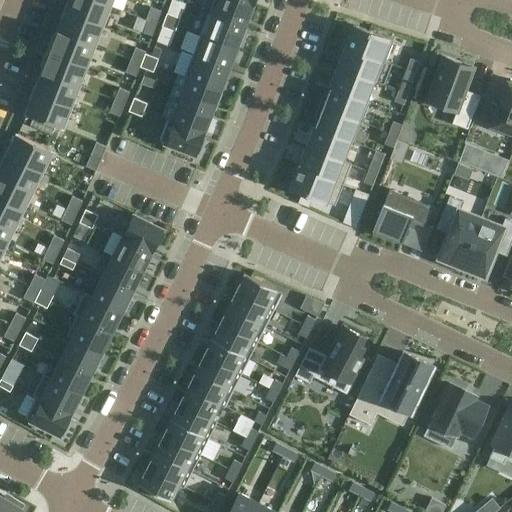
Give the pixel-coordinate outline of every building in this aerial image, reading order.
[(95,0),(68,0),(65,11),(101,25),(109,5),(95,0)] [(241,0),(212,0),(208,12),(214,14),(243,25),(251,4),(241,0)] [(160,11),(150,7),(145,19),(156,23),(160,11)] [(101,25),(65,11),(57,30),(94,45),(101,25)] [(166,13),(164,19),(177,24),(179,18),(166,13)] [(240,33),(243,25),(214,14),(206,35),(235,47),(236,44),(239,46),(244,35),(240,33)] [(156,23),(145,19),(141,32),(151,35),(156,23)] [(177,24),(164,19),(161,27),(174,32),(177,24)] [(342,46),(345,47),(345,46),(380,60),(380,61),(384,63),(393,41),(353,25),(349,37),(346,36),(342,46)] [(56,30),(48,51),(86,66),(94,45),(57,30),(56,30)] [(200,33),(192,55),(227,68),(235,47),(206,35),(200,33)] [(337,66),(372,80),(380,61),(380,60),(345,46),(345,47),(338,63),(337,66)] [(144,53),(142,60),(155,65),(158,59),(161,49),(154,47),(151,56),(144,53)] [(135,48),(130,60),(140,64),(142,60),(144,53),(145,52),(135,48)] [(86,66),(48,51),(40,72),(77,87),(86,66)] [(192,55),(184,76),(189,78),(219,90),(227,68),(192,55)] [(444,57),(427,101),(457,113),(453,124),(469,129),(481,96),(467,91),(475,68),(444,57)] [(410,58),(405,70),(414,73),(419,62),(410,58)] [(130,60),(125,72),(135,76),(139,67),(140,64),(130,60)] [(140,64),(139,67),(145,69),(153,72),(155,65),(142,60),(140,64)] [(365,99),(372,80),(337,66),(330,84),(329,87),(364,100),(365,99)] [(40,72),(33,93),(69,107),(77,87),(40,72)] [(285,156),(293,160),(328,79),(320,76),(285,156)] [(189,78),(181,100),(211,111),(214,103),(217,104),(221,93),(218,92),(219,90),(189,78)] [(398,90),(407,94),(411,82),(402,78),(398,90)] [(485,100),(478,119),(511,132),(511,79),(510,79),(509,83),(507,82),(499,105),(485,100)] [(364,100),(329,87),(325,97),(323,96),(319,106),(356,120),(356,121),(361,123),(369,101),(365,99),(364,100)] [(119,88),(114,100),(124,104),(129,92),(119,88)] [(403,105),(407,94),(398,90),(394,101),(403,105)] [(69,107),(33,93),(25,113),(62,127),(69,107)] [(133,98),(131,104),(144,110),(146,103),(133,98)] [(124,104),(114,100),(109,112),(119,116),(124,104)] [(202,133),(211,111),(181,100),(173,121),(202,133)] [(144,110),(131,104),(128,111),(141,117),(144,110)] [(315,124),(314,127),(349,140),(356,121),(356,120),(319,106),(315,115),(318,116),(315,124)] [(173,121),(167,119),(159,141),(194,154),(202,133),(173,121)] [(388,132),(397,136),(401,125),(392,121),(388,132)] [(349,140),(314,127),(307,144),(306,147),(341,161),(341,160),(349,140)] [(393,147),(397,136),(388,132),(384,144),(393,147)] [(6,153),(41,170),(51,151),(16,134),(6,153)] [(90,154),(101,159),(106,147),(96,142),(90,154)] [(299,165),(298,166),(298,167),(342,184),(350,163),(341,160),(341,161),(306,147),(299,165)] [(6,153),(0,165),(0,174),(32,190),(41,170),(6,153)] [(101,159),(90,154),(85,166),(95,171),(101,159)] [(367,171),(376,174),(380,163),(371,159),(367,171)] [(298,167),(298,166),(296,165),(292,176),(294,177),(290,188),(334,205),(342,184),(298,167)] [(452,176),(466,181),(470,171),(456,165),(452,176)] [(372,185),(376,174),(367,171),(363,182),(372,185)] [(0,174),(0,198),(22,209),(32,190),(0,174)] [(388,189),(372,231),(401,243),(406,229),(418,234),(422,224),(429,205),(388,189)] [(364,205),(369,194),(360,191),(355,202),(364,205)] [(71,196),(66,208),(76,213),(82,201),(71,196)] [(449,196),(436,228),(448,233),(438,258),(461,267),(481,218),(460,209),(463,201),(449,196)] [(22,209),(0,198),(0,222),(13,229),(22,209)] [(76,213),(66,208),(60,220),(71,225),(76,213)] [(85,209),(82,216),(95,222),(98,215),(85,209)] [(161,229),(133,215),(123,236),(151,250),(161,229)] [(95,222),(82,216),(79,222),(91,228),(95,222)] [(481,218),(461,267),(484,276),(494,251),(506,256),(511,239),(511,220),(504,218),(501,226),(481,218)] [(13,229),(0,222),(0,247),(3,249),(13,229)] [(47,247),(58,252),(63,240),(53,235),(47,247)] [(151,250),(123,236),(112,257),(141,271),(151,250)] [(58,252),(47,247),(42,259),(52,264),(58,252)] [(67,248),(62,257),(75,263),(80,254),(67,248)] [(511,251),(502,276),(511,280),(509,286),(511,287),(511,251)] [(75,263),(62,257),(59,264),(72,270),(75,263)] [(141,271),(112,257),(102,277),(130,291),(141,271)] [(243,275),(235,291),(272,310),(281,293),(244,274),(243,273),(242,274),(243,275)] [(34,274),(29,286),(39,291),(40,289),(44,279),(34,274)] [(102,277),(92,297),(120,311),(121,309),(125,311),(130,300),(127,299),(130,291),(102,277)] [(29,286),(23,298),(33,302),(33,301),(37,295),(39,291),(29,286)] [(39,291),(37,295),(50,302),(53,295),(40,289),(39,291)] [(272,310),(235,291),(227,307),(264,326),(272,310)] [(92,297),(83,293),(73,313),(76,315),(110,332),(120,311),(92,297)] [(37,295),(33,301),(34,302),(40,304),(46,308),(50,302),(37,295)] [(219,323),(256,342),(264,326),(227,307),(219,323)] [(9,324),(19,330),(25,318),(15,313),(9,324)] [(110,332),(76,315),(66,335),(71,338),(100,352),(110,332)] [(307,316),(302,325),(310,329),(315,319),(307,316)] [(219,323),(211,338),(211,339),(248,358),(256,342),(219,323)] [(19,330),(9,324),(3,336),(13,341),(19,330)] [(310,329),(302,325),(298,334),(305,338),(310,329)] [(308,347),(294,375),(309,383),(313,375),(345,391),(362,359),(358,357),(363,348),(359,346),(363,337),(344,327),(329,357),(308,347)] [(25,332),(21,338),(34,345),(37,339),(25,332)] [(34,345),(21,338),(18,345),(31,351),(34,345)] [(99,354),(100,352),(71,338),(61,358),(90,373),(94,364),(97,366),(102,356),(99,354)] [(203,355),(240,374),(248,358),(211,339),(211,338),(210,338),(210,339),(210,340),(203,355)] [(286,357),(294,361),(299,352),(291,348),(286,357)] [(369,372),(349,414),(370,424),(376,412),(387,418),(393,404),(408,412),(410,412),(432,366),(403,352),(397,364),(389,382),(369,372)] [(280,354),(276,363),(281,366),(289,370),(294,361),(286,357),(280,354)] [(232,390),(240,374),(203,355),(195,371),(232,390)] [(90,373),(61,358),(51,379),(80,393),(90,373)] [(223,407),(232,390),(195,371),(186,387),(220,404),(219,405),(223,407)] [(80,393),(42,374),(32,395),(69,414),(80,393)] [(13,386),(0,379),(0,386),(9,392),(13,386)] [(275,380),(270,389),(278,393),(282,384),(275,380)] [(448,382),(429,422),(457,435),(459,431),(472,437),(487,406),(474,399),(476,396),(448,382)] [(212,420),(212,419),(219,405),(220,404),(186,387),(178,403),(212,420)] [(278,393),(270,389),(265,398),(273,402),(278,393)] [(25,393),(17,410),(26,416),(25,418),(59,435),(69,414),(36,397),(35,398),(25,393)] [(216,421),(212,419),(212,420),(178,403),(170,419),(208,438),(215,423),(216,421)] [(494,445),(489,457),(503,464),(505,459),(511,462),(511,403),(510,403),(491,444),(494,445)] [(253,422),(260,426),(266,415),(258,412),(253,422)] [(170,420),(162,435),(199,454),(211,460),(219,444),(208,438),(170,419),(169,419),(169,420),(170,420)] [(250,428),(245,437),(253,441),(258,432),(250,428)] [(199,454),(162,435),(154,451),(191,470),(199,454)] [(253,441),(245,437),(240,446),(248,450),(253,441)] [(272,450),(282,455),(286,448),(275,443),(272,450)] [(286,448),(282,455),(293,461),(297,454),(286,448)] [(191,470),(154,451),(146,468),(179,484),(178,485),(183,487),(191,470)] [(233,460),(229,469),(237,473),(241,464),(233,460)] [(310,470),(321,475),(324,468),(314,462),(310,470)] [(179,484),(146,468),(138,484),(137,483),(136,485),(137,485),(171,502),(172,500),(171,500),(178,485),(179,484)] [(324,468),(321,475),(331,481),(335,473),(324,468)] [(237,473),(229,469),(224,478),(232,482),(237,473)] [(359,495),(363,488),(352,482),(349,489),(359,495)] [(373,493),(363,488),(359,495),(370,500),(373,493)] [(212,501),(220,505),(225,496),(217,492),(212,501)] [(228,511),(252,511),(257,503),(238,493),(228,511)] [(0,511),(20,511),(22,509),(21,508),(24,505),(12,498),(10,501),(3,497),(0,495),(0,511)] [(431,498),(423,511),(441,511),(445,505),(431,498)] [(494,511),(499,508),(491,499),(475,511),(494,511)] [(211,511),(216,511),(220,505),(212,501),(208,510),(211,511)] [(392,511),(398,511),(401,507),(391,502),(387,509),(392,511)] [(275,511),(257,503),(252,511),(275,511)]
